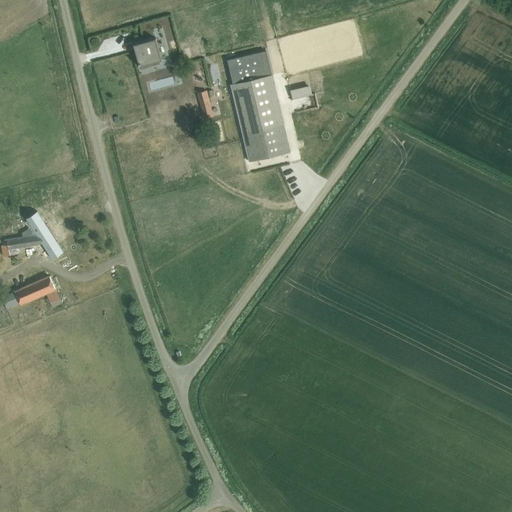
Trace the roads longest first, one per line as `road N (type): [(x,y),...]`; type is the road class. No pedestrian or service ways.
road 1 (unclassified): [(175,380),(198,362),(464,0)]
road 2 (unclassified): [(175,380),(124,244),(63,0)]
road 3 (unclassified): [(226,493),(175,380)]
